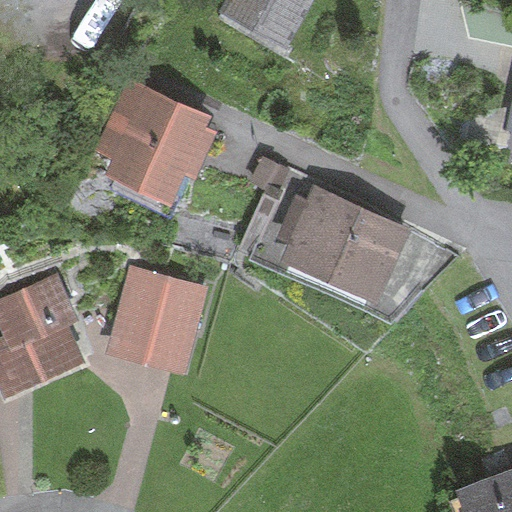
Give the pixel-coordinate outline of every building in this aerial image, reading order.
[(228,0),(223,9),(284,44),(308,0),(228,0)] [(511,145),(510,156),(511,156),(511,14),(467,6),(471,34),(511,42),(511,145)] [(126,156),(121,167),(181,194),(208,137),(192,129),(195,121),(128,91),(103,146),(126,156)] [(381,299),(391,276),(380,271),(397,232),(319,197),(314,209),(299,202),(293,215),(275,207),(282,193),(266,186),(244,238),(381,299)] [(147,316),(138,350),(182,362),(201,289),(133,271),(123,310),(147,316)] [(0,343),(0,370),(9,391),(77,360),(59,319),(69,314),(54,280),(15,298),(18,304),(1,312),(13,338),(0,343)] [(511,511),(511,476),(510,477),(511,482),(511,491),(471,504),(473,511),(511,511)]
